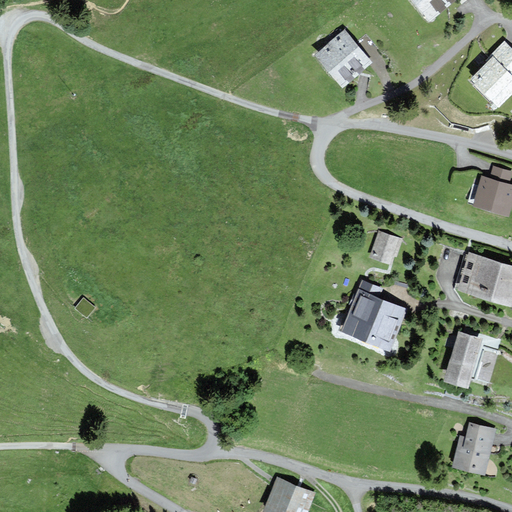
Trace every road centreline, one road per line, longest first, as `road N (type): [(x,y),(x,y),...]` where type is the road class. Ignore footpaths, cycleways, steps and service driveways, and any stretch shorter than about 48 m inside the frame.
road 1 (unclassified): [(332,124),(162,73),(43,15),(25,17),(11,33),(16,224),(43,308),(92,376),(198,414),(210,426),(211,445)]
road 2 (residential): [(511,246),(329,180),(318,151),(332,124)]
road 3 (residential): [(332,124),(412,84),(491,20),(511,25)]
road 4 (unclassified): [(511,155),(391,127),(332,124)]
road 5 (residential): [(511,424),(336,379)]
road 6 (residential): [(352,482),(511,510)]
road 7 (residential): [(211,445),(352,482)]
